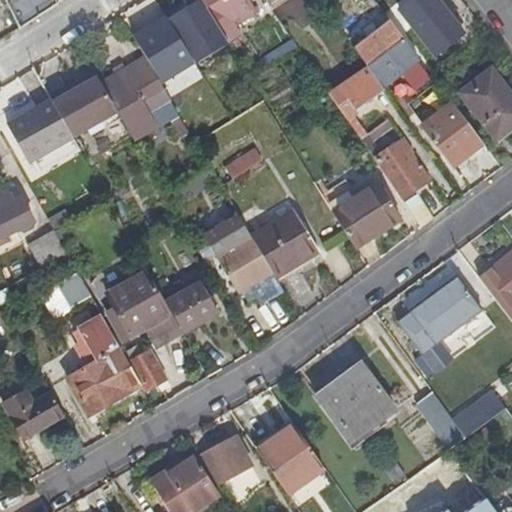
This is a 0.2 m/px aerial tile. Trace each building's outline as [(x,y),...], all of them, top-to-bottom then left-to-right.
[(200,0),(205,8),(212,3),(217,0),(200,0)] [(435,0),(410,0),(399,9),(435,56),(463,35),(435,0)] [(219,14),(212,3),(205,8),(211,18),(219,14)] [(235,38),(219,14),(211,18),(227,43),(235,38)] [(146,60),(146,61),(164,50),(143,16),(126,26),(146,60)] [(402,38),(388,21),(352,48),(365,65),(366,67),(402,38)] [(157,126),(177,113),(146,61),(146,60),(125,72),(157,126)] [(348,112),(381,89),(366,67),(365,65),(327,93),(327,94),(346,120),(351,116),(348,112)] [(511,99),(489,70),(459,92),(495,138),(511,125),(511,106),(508,101),(511,99)] [(157,126),(125,72),(103,85),(118,111),(135,140),(157,126)] [(72,138),(118,111),(103,85),(98,76),(53,105),(72,138)] [(31,163),(73,139),(72,138),(53,105),(52,103),(10,126),(31,163)] [(481,143),(451,103),(421,125),(451,166),(481,143)] [(400,141),(372,160),(382,175),(399,200),(426,183),(408,156),(410,155),(400,141)] [(256,147),(227,166),(236,180),(265,162),(256,147)] [(344,180),(321,195),(354,248),(397,220),(378,191),(359,203),(355,197),(344,180)] [(374,185),(355,197),(359,203),(378,191),(374,185)] [(5,187),(2,188),(0,189),(0,237),(16,229),(23,232),(31,228),(33,222),(20,197),(12,201),(5,187)] [(54,231),(71,221),(63,207),(45,216),(53,230),(54,231)] [(315,250),(290,209),(248,234),(271,273),(273,276),(315,250)] [(237,214),(203,235),(236,294),(271,273),(248,234),(237,214)] [(41,268),(65,252),(54,231),(53,230),(28,244),(41,268)] [(511,252),(477,279),(511,324),(511,252)] [(90,297),(76,272),(58,282),(72,307),(90,297)] [(298,304),(311,297),(299,272),(285,279),(298,304)] [(161,345),(178,337),(143,274),(106,296),(130,339),(151,327),(161,345)] [(431,371),(447,359),(441,350),(434,342),(479,310),(453,276),(393,320),(431,371)] [(164,303),(182,334),(218,314),(199,281),(164,303)] [(113,403),(141,386),(129,365),(121,351),(101,316),(79,329),(98,362),(69,379),(90,416),(113,403)] [(511,333),(502,342),(511,355),(511,333)] [(121,351),(129,365),(131,363),(147,391),(166,381),(150,353),(138,359),(133,350),(129,352),(127,347),(121,351)] [(392,410),(361,369),(319,399),(350,441),(392,410)] [(144,393),(141,386),(113,403),(116,409),(144,393)] [(463,437),(451,419),(430,392),(414,403),(447,448),(463,437)] [(463,437),(498,413),(486,394),(451,419),(463,437)] [(63,416),(50,395),(28,407),(21,396),(4,404),(23,438),(63,416)] [(292,425),(274,437),(305,482),(324,469),(292,425)] [(490,437),(482,427),(465,439),(472,450),(490,437)] [(274,437),(256,451),(286,495),(305,482),(274,437)] [(219,485),(249,467),(234,439),(202,456),(219,485)] [(195,458),(170,476),(178,487),(162,498),(171,511),(192,511),(219,493),(195,458)] [(178,487),(170,476),(154,487),(162,498),(178,487)]
